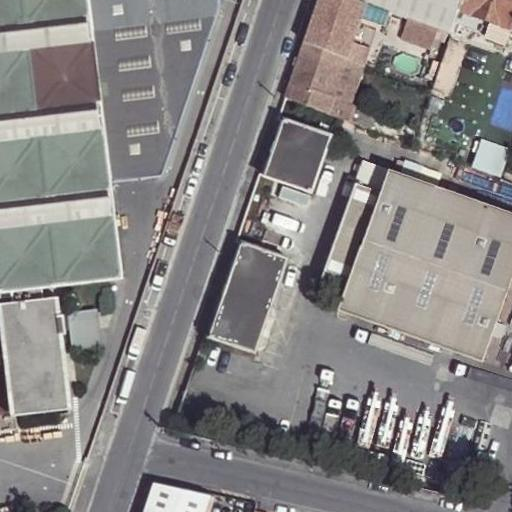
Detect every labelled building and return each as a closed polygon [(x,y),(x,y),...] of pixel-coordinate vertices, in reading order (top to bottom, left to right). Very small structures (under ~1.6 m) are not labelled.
[(0,0),(0,290),(13,289),(14,301),(0,302),(0,306),(14,413),(72,406),(63,333),(66,332),(64,314),(61,314),(58,295),(46,297),(44,286),(125,276),(114,183),(165,177),(224,4),(223,0),(0,0)] [(366,3),(356,0),(318,0),(304,43),(343,57),(347,59),(349,52),(364,9),(366,3)] [(458,10),(461,0),(356,0),(366,3),(384,9),(388,11),(415,21),(431,27),(450,33),(454,21),(458,10)] [(511,0),(461,0),(458,10),(495,23),(509,28),(511,29),(511,0)] [(384,9),(366,3),(364,9),(381,15),(384,9)] [(458,10),(454,21),(491,35),(495,23),(458,10)] [(415,21),(388,11),(381,32),(408,42),(415,21)] [(425,48),(431,27),(415,21),(408,42),(425,48)] [(504,43),(509,28),(495,23),(491,35),(490,38),(504,43)] [(304,43),(285,98),(351,121),(353,113),(356,105),(351,103),(364,65),(360,63),(347,59),(343,57),(304,43)] [(347,59),(360,63),(362,57),(349,52),(347,59)] [(359,124),(372,129),(374,119),(361,115),(361,117),(359,124)] [(284,120),(265,177),(312,192),(331,136),(314,130),(284,120)] [(318,121),(314,130),(331,136),(335,127),(318,121)] [(502,176),(511,179),(511,166),(506,164),(502,176)] [(484,364),(509,293),(511,284),(511,215),(390,171),(382,194),(357,185),(323,282),(347,291),(339,313),(484,364)] [(256,353),(289,259),(242,243),(231,273),(210,338),(256,353)] [(205,511),(210,497),(156,482),(145,511),(205,511)]
